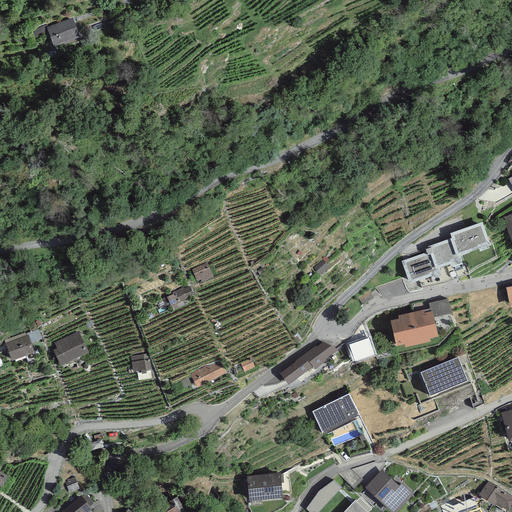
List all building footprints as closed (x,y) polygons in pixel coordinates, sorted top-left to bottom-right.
[(46,28),(48,33),(54,46),(79,36),(72,18),(48,27),(46,28)] [(46,28),(48,27),(48,25),(32,31),(35,38),(48,33),(46,28)] [(511,213),(502,218),(511,242),(511,213)] [(482,222),(450,233),(452,238),(431,246),(431,247),(426,249),(427,252),(401,261),(409,284),(441,273),(439,268),(462,260),(460,256),(490,245),(482,222)] [(207,263),(191,270),(196,281),(200,279),(201,282),(213,277),(207,263)] [(175,294),(167,297),(171,306),(188,298),(187,296),(193,294),(190,286),(184,289),(184,287),(174,292),(175,294)] [(428,303),(430,309),(431,308),(434,318),(452,313),(448,299),(428,303)] [(399,319),(390,321),(396,347),(404,345),(405,347),(430,342),(430,339),(438,337),(434,318),(431,308),(430,309),(398,316),(399,319)] [(26,333),(4,341),(11,361),(34,353),(30,343),(42,339),(38,329),(26,333)] [(50,345),(61,366),(89,353),(78,331),(50,345)] [(339,349),(324,342),(282,374),(289,384),(313,366),(315,369),(327,360),(326,359),(339,349)] [(145,354),(131,356),(133,371),(149,369),(148,360),(146,360),(145,354)] [(457,357),(420,372),(430,396),(466,380),(457,357)] [(251,358),(240,363),(244,372),(255,367),(251,358)] [(208,365),(190,374),(197,387),(225,373),(219,361),(209,367),(208,365)] [(349,393),(312,411),(322,433),(360,415),(349,393)] [(511,409),(501,413),(509,442),(511,440),(511,409)] [(399,486),(381,470),(365,487),(391,511),(396,511),(414,493),(402,482),(399,486)] [(280,473),(246,476),(249,501),(283,498),(280,473)] [(75,478),(65,482),(69,492),(79,489),(75,478)] [(318,511),(342,487),(333,480),(319,491),(306,508),(309,511),(318,511)] [(511,506),(511,496),(488,480),(478,496),(494,507),(497,503),(509,511),(511,506)] [(88,511),(92,509),(90,506),(94,503),(86,494),(83,497),(81,496),(62,511),(88,511)] [(154,511),(180,511),(179,509),(183,506),(177,497),(154,511)] [(356,502),(354,501),(343,511),(367,511),(371,508),(360,498),(356,502)]
